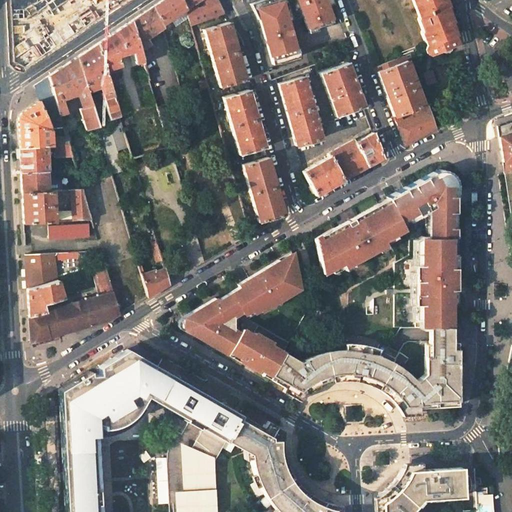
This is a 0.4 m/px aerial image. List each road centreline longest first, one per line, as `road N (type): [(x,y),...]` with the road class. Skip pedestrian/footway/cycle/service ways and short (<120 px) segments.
road 1 (residential): [(480,120),(482,305),(469,419),(450,434),(352,446)]
road 2 (secondary): [(0,133),(15,390)]
road 3 (residential): [(129,321),(352,446)]
road 4 (residential): [(232,0),(300,221)]
road 5 (tertiary): [(129,321),(300,221)]
road 6 (residential): [(398,163),(343,0)]
road 7 (tertiary): [(141,0),(0,95)]
road 8 (tertiary): [(15,390),(129,321)]
road 9 (unclassified): [(462,0),(480,120)]
road 10 (secondary): [(15,390),(22,511)]
